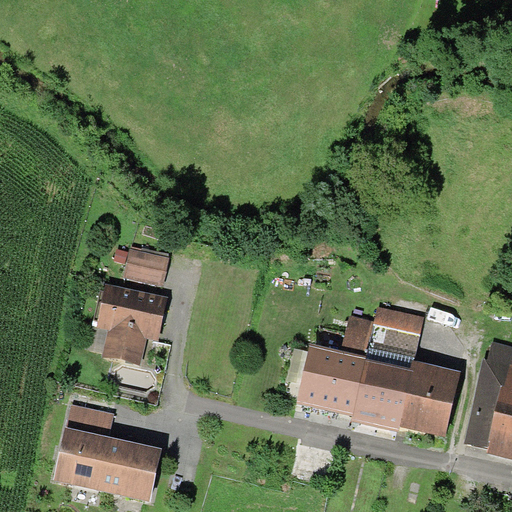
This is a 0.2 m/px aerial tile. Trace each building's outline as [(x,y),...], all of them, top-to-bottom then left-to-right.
[(131,247),(124,278),(163,287),(170,255),(131,247)] [(169,299),(108,285),(98,329),(108,331),(102,358),(140,367),(146,339),(159,342),(164,320),(169,299)] [(378,307),(374,324),(420,334),(424,317),(378,307)] [(350,317),(343,347),(365,353),(372,322),(350,317)] [(511,346),(492,342),(487,361),(484,360),(464,444),(489,450),(487,456),(511,461),(511,346)] [(353,418),(365,363),(366,360),(310,348),(297,405),(343,415),(353,418)] [(461,373),(413,362),(411,373),(399,429),(400,429),(406,430),(446,439),(461,373)] [(399,434),(400,429),(399,429),(411,373),(365,363),(353,418),(352,424),(391,433),(399,434)] [(71,405),(66,429),(109,439),(114,415),(71,405)] [(109,439),(66,429),(54,483),(150,504),(162,450),(137,445),(109,439)]
